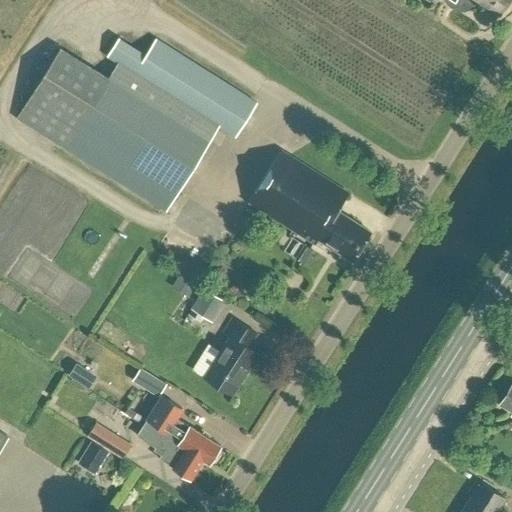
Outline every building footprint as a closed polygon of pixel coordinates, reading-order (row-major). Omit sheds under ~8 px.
[(474,0),(499,16),(508,0),(474,0)] [(144,54),(118,38),(106,57),(116,63),(108,77),(59,47),(16,118),(166,211),(219,125),(236,135),(257,102),(154,39),(144,54)] [(352,260),(370,231),(337,210),(348,193),(280,149),(248,201),(315,244),(318,238),(352,260)] [(181,273),(172,287),(186,296),(195,282),(181,273)] [(213,322),(226,301),(204,287),(187,314),(200,322),(203,316),(213,322)] [(231,394),(257,353),(247,346),(256,333),(232,318),(223,332),(229,336),(220,351),(204,376),(231,394)] [(204,376),(220,351),(208,343),(191,368),(204,376)] [(156,375),(169,383),(186,356),(173,348),(156,375)] [(76,363),(68,374),(77,381),(85,369),(76,363)] [(159,395),(166,382),(140,367),(132,380),(159,395)] [(128,403),(137,388),(109,373),(101,388),(128,403)] [(511,382),(498,405),(511,413),(511,382)] [(203,458),(202,459),(209,463),(210,461),(215,460),(220,452),(218,447),(220,445),(189,426),(175,417),(181,408),(161,395),(146,420),(165,432),(168,429),(182,438),(179,443),(203,458)] [(511,429),(474,405),(466,418),(510,447),(511,443),(511,429)] [(127,407),(124,412),(138,421),(142,416),(127,407)] [(47,411),(41,427),(52,431),(58,415),(47,411)] [(190,478),(202,459),(203,458),(179,443),(182,438),(168,429),(165,432),(146,420),(136,435),(155,447),(153,449),(161,454),(159,457),(173,466),(173,467),(190,478)] [(123,459),(131,445),(95,423),(87,436),(123,459)] [(497,511),(507,498),(476,478),(467,492),(470,495),(459,511),(497,511)]
